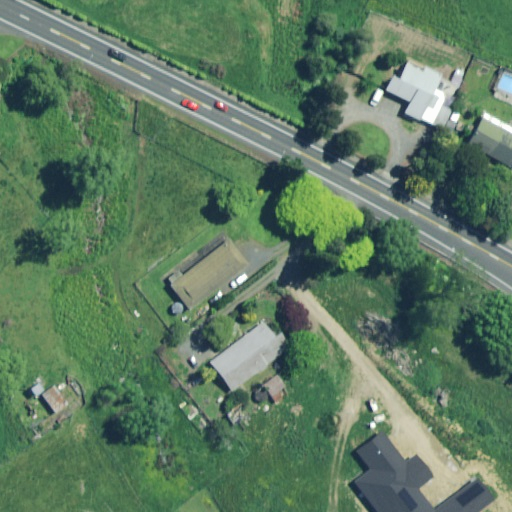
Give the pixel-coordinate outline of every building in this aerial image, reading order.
[(437,78),(403,64),(397,79),(389,76),(383,92),(408,102),(403,114),(431,125),(440,129),(458,86),(437,78)] [(511,130),(482,114),(466,145),(511,169),(511,168),(511,130)] [(245,266),(226,241),(167,286),(187,311),(245,266)] [(288,349),(266,320),(208,363),(230,392),(288,349)] [(286,396),(274,379),(251,394),(259,405),(269,397),(274,404),(286,396)] [(67,405),(52,386),(39,395),(53,415),(67,405)] [(247,416),(240,405),(225,415),(232,426),(247,416)]
